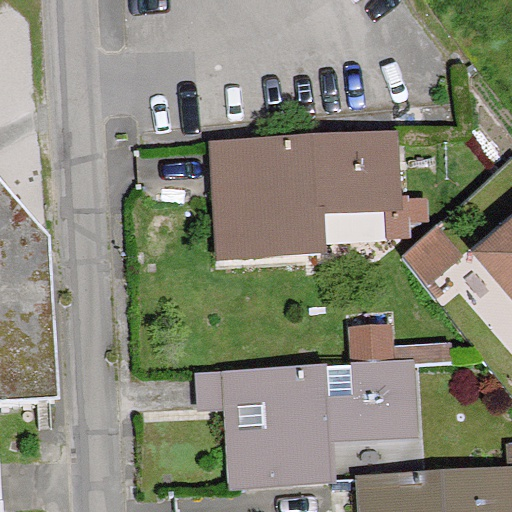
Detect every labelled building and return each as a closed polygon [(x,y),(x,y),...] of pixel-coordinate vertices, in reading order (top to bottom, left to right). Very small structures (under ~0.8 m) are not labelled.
[(223,147),(226,262),(319,258),(320,264),(375,262),(398,248),(394,141),(223,147)] [(0,410),(53,407),(45,247),(0,197),(0,410)] [(453,225),(415,253),(442,288),(479,260),(453,225)] [(511,238),(493,255),(511,276),(511,282),(506,288),(511,295),(511,238)] [(511,282),(511,276),(493,255),(484,263),(506,288),(511,282)] [(410,323),(363,324),(364,357),(412,356),(410,323)] [(412,370),(396,371),(399,440),(417,438),(412,370)] [(396,371),(229,380),(230,411),(258,409),(259,434),(231,435),(233,490),(335,486),(333,445),(399,440),(396,371)] [(199,412),(230,411),(229,380),(196,381),(199,412)] [(230,411),(231,435),(259,434),(258,409),(230,411)] [(511,511),(511,475),(359,483),(359,511),(511,511)]
